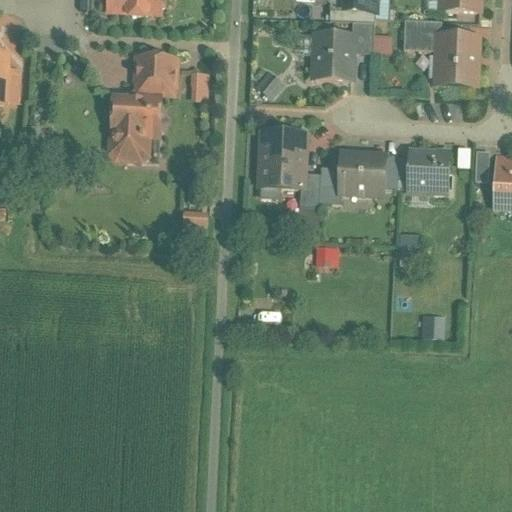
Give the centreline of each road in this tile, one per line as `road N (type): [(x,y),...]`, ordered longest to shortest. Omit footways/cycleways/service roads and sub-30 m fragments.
road 1 (unclassified): [(233,167),(216,511)]
road 2 (residential): [(241,0),(233,167)]
road 3 (residential): [(502,126),(348,119)]
